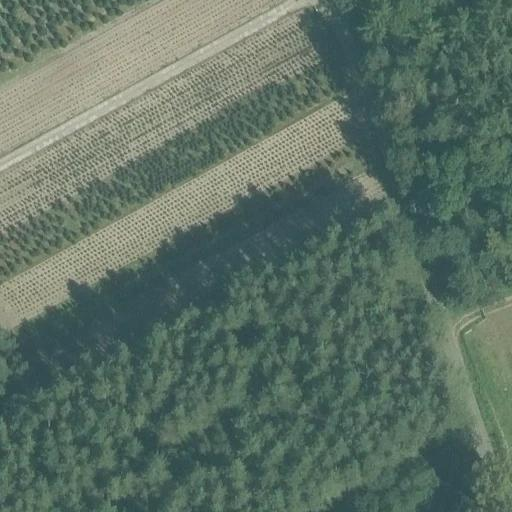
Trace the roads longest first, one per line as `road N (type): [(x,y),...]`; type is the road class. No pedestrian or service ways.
road 1 (residential): [(511,511),(369,95),(327,0)]
road 2 (residential): [(0,160),(299,0)]
